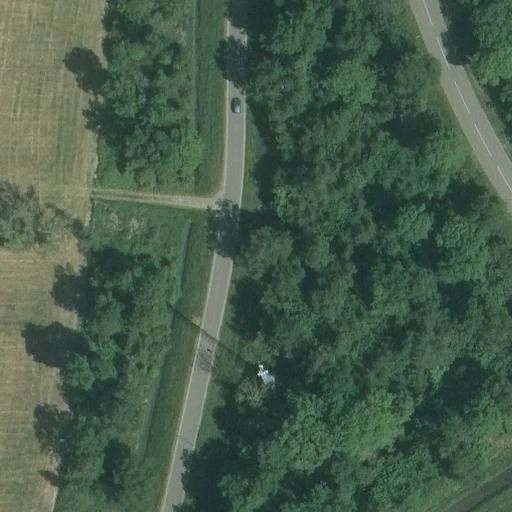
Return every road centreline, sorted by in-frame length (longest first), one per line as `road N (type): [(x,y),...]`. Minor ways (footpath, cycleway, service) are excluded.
road 1 (tertiary): [(171,511),(227,235),(235,0)]
road 2 (tertiary): [(511,196),(452,83),(422,0)]
road 3 (track): [(95,193),(230,206)]
